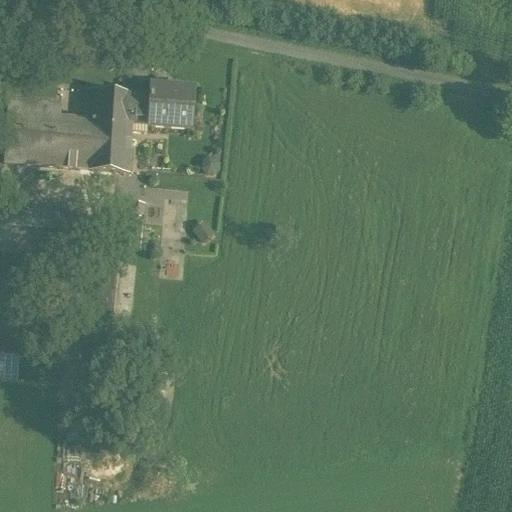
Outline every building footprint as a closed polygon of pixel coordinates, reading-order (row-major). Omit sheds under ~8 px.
[(194,92),(150,89),(149,98),(133,97),(131,120),(148,121),(147,128),(191,131),(194,92)] [(133,95),(87,91),(84,120),(59,118),(60,105),(8,100),(3,164),(126,174),(131,120),(133,97),(133,95)] [(76,213),(0,207),(0,256),(71,262),(72,262),(76,213)] [(142,223),(106,220),(104,246),(140,249),(142,223)] [(71,262),(0,256),(0,278),(69,284),(71,262)] [(133,269),(101,266),(93,350),(125,353),(133,269)] [(71,287),(54,285),(51,321),(69,322),(71,287)] [(0,380),(27,381),(27,344),(0,343),(0,380)] [(164,376),(132,372),(127,414),(139,416),(138,425),(158,427),(164,376)]
